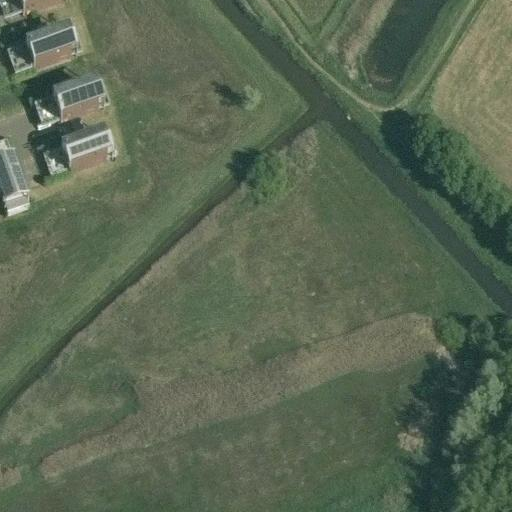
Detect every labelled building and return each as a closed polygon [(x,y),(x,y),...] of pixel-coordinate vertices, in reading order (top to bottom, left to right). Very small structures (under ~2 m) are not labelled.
[(59,0),(17,0),(23,17),(61,4),(59,0)] [(25,48),(33,72),(71,59),(63,35),(25,48)] [(52,101),(61,126),(98,112),(90,88),(52,101)] [(60,151),(69,176),(107,162),(98,138),(60,151)] [(27,200),(14,164),(14,163),(0,167),(0,202),(2,209),(27,200)]
